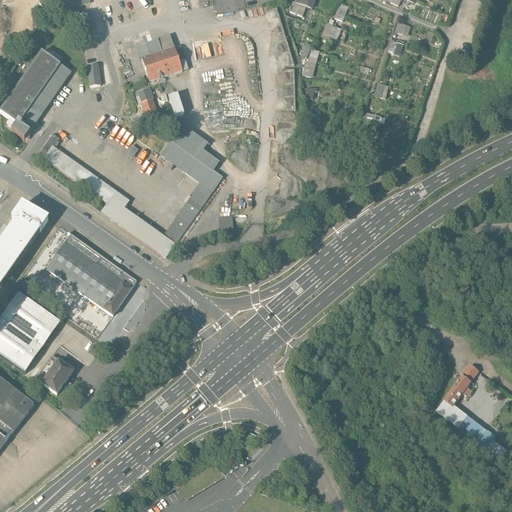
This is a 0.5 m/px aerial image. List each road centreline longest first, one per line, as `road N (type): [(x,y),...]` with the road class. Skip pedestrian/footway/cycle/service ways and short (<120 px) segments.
road 1 (primary): [(246,366),(439,208),(511,166)]
road 2 (primary): [(232,345),(36,511)]
road 3 (primary): [(511,141),(427,187),(303,283)]
road 4 (residential): [(0,168),(193,303)]
road 5 (primary): [(74,511),(246,366)]
